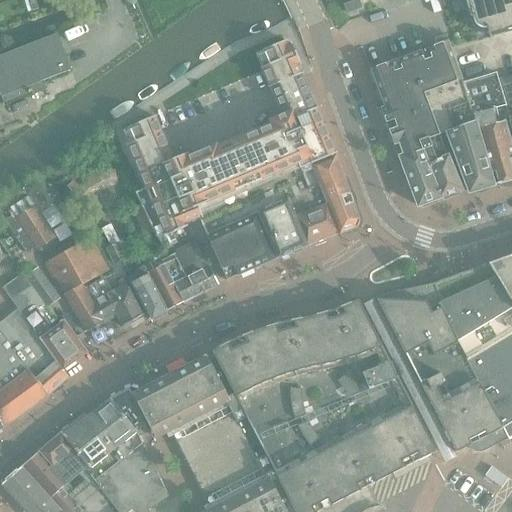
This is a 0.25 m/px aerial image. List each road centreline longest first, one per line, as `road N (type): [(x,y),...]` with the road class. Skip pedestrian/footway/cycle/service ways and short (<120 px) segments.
road 1 (residential): [(0,457),(161,344),(336,279),(377,254),(399,227)]
road 2 (residential): [(302,0),(377,200),(399,227)]
